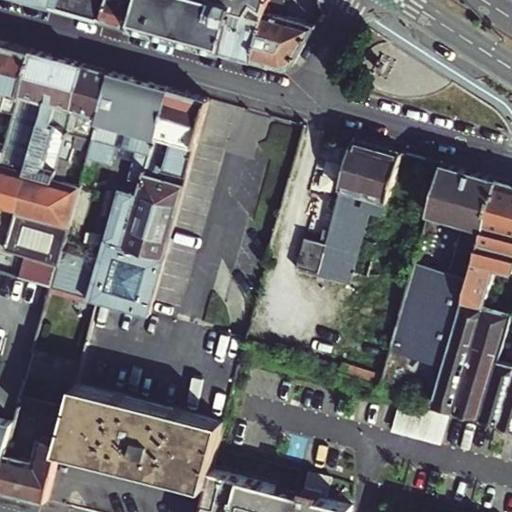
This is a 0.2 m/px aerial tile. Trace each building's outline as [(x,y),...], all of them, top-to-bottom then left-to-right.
[(48,0),(137,24),(143,0),(48,0)] [(271,0),(143,0),(137,24),(256,57),(271,0)] [(271,0),(256,57),(287,66),(297,62),(323,13),(320,11),(317,13),(313,20),(284,12),(287,0),(271,0)] [(0,72),(9,41),(0,38),(0,72)] [(34,48),(9,41),(0,72),(0,85),(10,88),(0,124),(12,128),(34,48)] [(61,158),(88,63),(34,48),(12,128),(3,163),(19,168),(16,180),(26,183),(7,249),(59,264),(64,246),(82,185),(63,180),(56,178),(58,170),(61,158)] [(113,70),(88,63),(61,158),(72,161),(80,136),(95,140),(113,70)] [(159,135),(173,87),(113,70),(95,140),(88,164),(93,166),(95,157),(112,163),(117,144),(123,124),(136,128),(130,147),(138,150),(130,177),(145,182),(158,134),(159,135)] [(158,134),(145,182),(141,194),(123,189),(93,297),(151,313),(211,98),(173,87),(159,135),(158,134)] [(123,124),(117,144),(130,147),(136,128),(123,124)] [(404,151),(357,138),(351,160),(353,160),(332,232),(328,231),(325,243),(309,238),(300,268),(346,280),(371,195),(389,200),(404,151)] [(3,163),(0,162),(0,270),(53,286),(59,264),(7,249),(26,183),(16,180),(19,168),(3,163)] [(501,178),(446,163),(432,212),(465,221),(452,270),(473,276),(501,178)] [(511,181),(501,178),(473,276),(448,362),(437,402),(511,422),(511,361),(502,359),(511,322),(511,309),(487,304),(498,267),(511,270),(511,181)] [(59,264),(53,286),(72,292),(81,250),(64,246),(59,264)] [(418,260),(393,347),(448,362),(473,276),(452,270),(418,260)] [(511,361),(511,322),(502,359),(511,361)] [(0,337),(0,354),(5,356),(9,340),(0,337)] [(85,360),(37,347),(36,349),(24,395),(72,408),(79,380),(85,360)] [(63,447),(210,484),(214,468),(220,443),(226,418),(79,380),(72,408),(73,408),(63,447)] [(0,483),(0,487),(48,500),(63,447),(73,408),(72,408),(24,395),(17,420),(0,483)] [(399,400),(391,428),(441,441),(449,413),(399,400)] [(0,483),(17,420),(0,415),(0,483)] [(202,511),(351,511),(353,505),(328,498),(304,492),(214,468),(210,484),(202,511)] [(304,492),(328,498),(334,477),(310,470),(304,492)]
